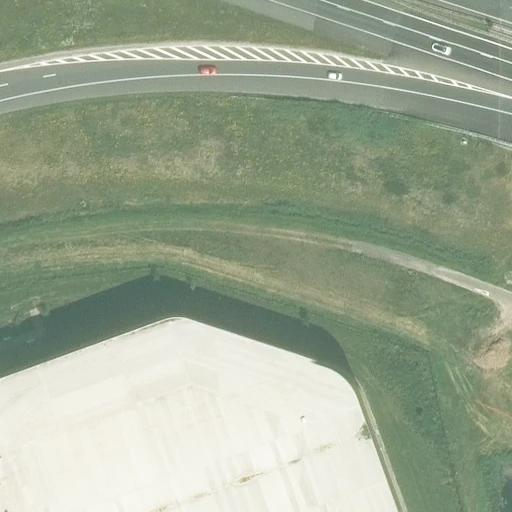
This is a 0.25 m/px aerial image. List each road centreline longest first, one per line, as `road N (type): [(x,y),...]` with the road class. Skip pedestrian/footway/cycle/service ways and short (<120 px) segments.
road 1 (motorway): [(0,86),(146,70),(302,70),(511,108)]
road 2 (track): [(0,252),(140,230),(233,231),(351,246)]
road 3 (motorway): [(316,0),(511,65)]
